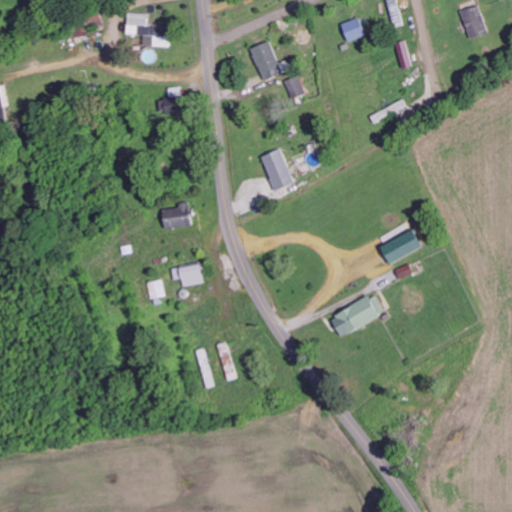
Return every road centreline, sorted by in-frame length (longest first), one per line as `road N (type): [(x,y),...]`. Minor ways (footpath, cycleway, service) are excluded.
road 1 (tertiary): [(413,511),(284,335),(247,268),(226,195),(203,0)]
road 2 (residential): [(209,46),(0,150)]
